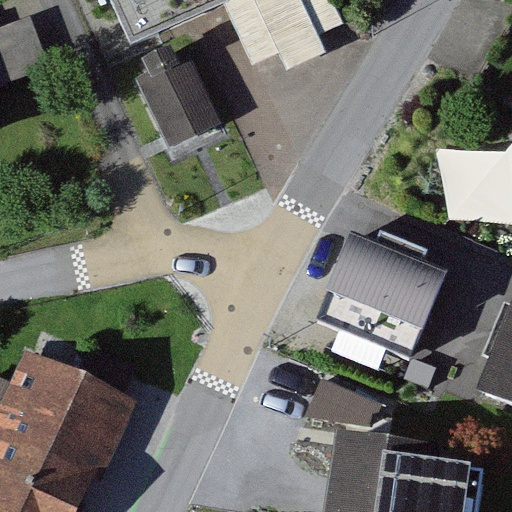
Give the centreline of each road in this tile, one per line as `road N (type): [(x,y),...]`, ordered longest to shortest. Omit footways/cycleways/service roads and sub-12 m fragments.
road 1 (residential): [(267,271),(430,0)]
road 2 (residential): [(159,250),(52,0)]
road 3 (residential): [(157,511),(267,271)]
road 4 (residential): [(0,287),(159,250)]
